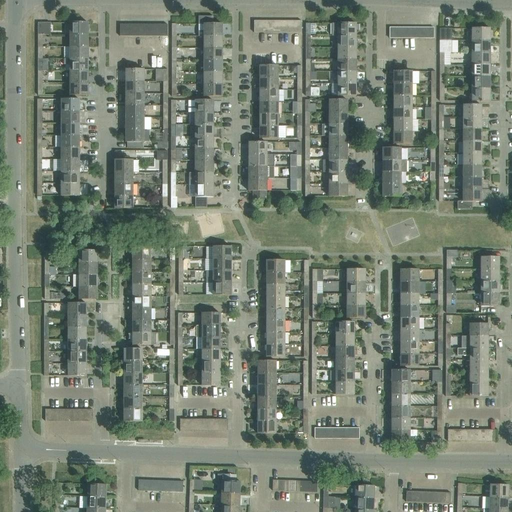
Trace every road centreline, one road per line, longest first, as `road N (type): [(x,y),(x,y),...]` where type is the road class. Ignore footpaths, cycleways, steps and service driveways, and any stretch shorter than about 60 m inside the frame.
road 1 (residential): [(15,206),(13,0)]
road 2 (residential): [(19,386),(15,206)]
road 3 (residential): [(390,0),(511,4)]
